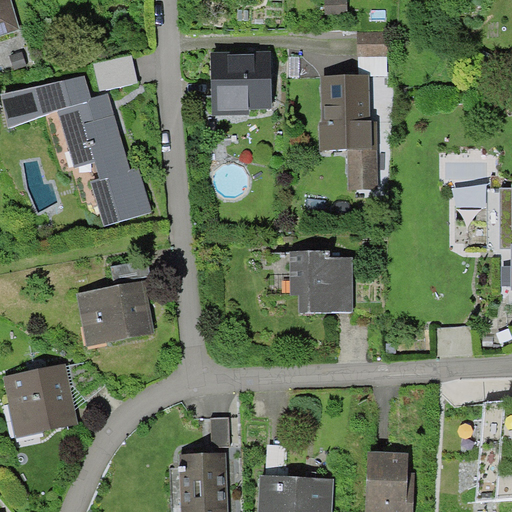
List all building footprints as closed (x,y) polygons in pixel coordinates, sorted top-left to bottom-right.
[(0,0),(0,36),(25,29),(15,0),(0,0)] [(345,0),(323,0),(324,18),(347,17),(345,0)] [(355,34),(357,60),(393,58),(391,32),(355,34)] [(214,58),(215,105),(257,104),(257,111),(276,111),(274,56),(214,58)] [(6,95),(16,129),(64,111),(76,155),(96,149),(104,178),(95,180),(107,220),(153,207),(141,169),(132,172),(122,139),(115,141),(109,119),(117,116),(112,99),(93,105),(87,86),(67,92),(63,79),(6,95)] [(348,189),(376,189),(377,121),(369,121),(369,93),(325,93),(325,151),(348,151),(348,189)] [(355,313),(356,259),(329,258),(329,251),(293,251),(293,294),(305,294),(304,313),(355,313)] [(127,287),(84,294),(89,327),(103,325),(106,341),(151,333),(145,297),(129,299),(127,287)] [(60,367),(10,378),(15,401),(21,400),(26,425),(44,421),(45,429),(72,424),(66,394),(73,392),(70,379),(63,381),(60,367)] [(225,454),(184,455),(186,508),(194,508),(193,511),(233,511),(232,468),(226,468),(225,454)] [(410,457),(372,457),(371,511),(418,511),(418,486),(409,486),(410,457)] [(338,511),(339,480),(266,478),(265,511),(338,511)]
